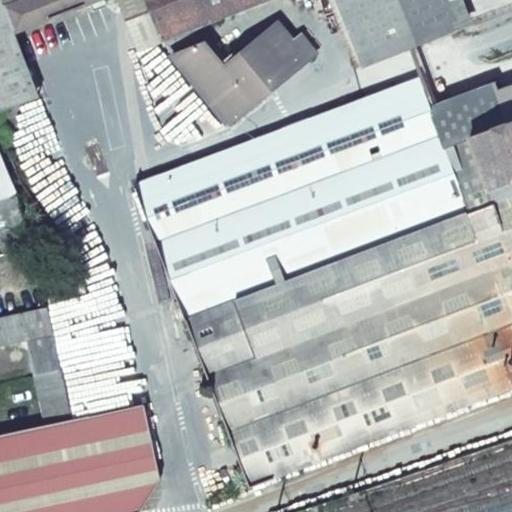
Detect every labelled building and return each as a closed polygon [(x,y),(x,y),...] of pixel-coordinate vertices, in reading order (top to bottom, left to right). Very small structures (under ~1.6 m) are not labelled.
[(0,0),(0,111),(4,110),(39,97),(14,32),(2,0),(0,0)] [(2,0),(14,32),(100,0),(143,0),(159,40),(265,0),(2,0)] [(341,0),(367,65),(470,22),(460,0),(341,0)] [(172,58),(229,127),(317,56),(301,37),(293,43),(279,25),(226,69),(206,44),(172,58)] [(185,321),(511,198),(511,87),(499,92),(497,84),(431,109),(424,90),(393,91),(134,188),(185,321)] [(0,199),(16,196),(0,156),(0,199)] [(0,247),(3,257),(32,250),(23,219),(16,196),(0,199),(0,247)] [(249,488),(511,389),(511,198),(185,321),(249,488)] [(0,346),(27,341),(34,376),(61,371),(53,335),(48,307),(0,317),(0,346)] [(45,425),(72,419),(61,371),(34,376),(45,425)] [(0,511),(136,511),(159,478),(143,404),(72,419),(45,425),(0,435),(0,511)]
